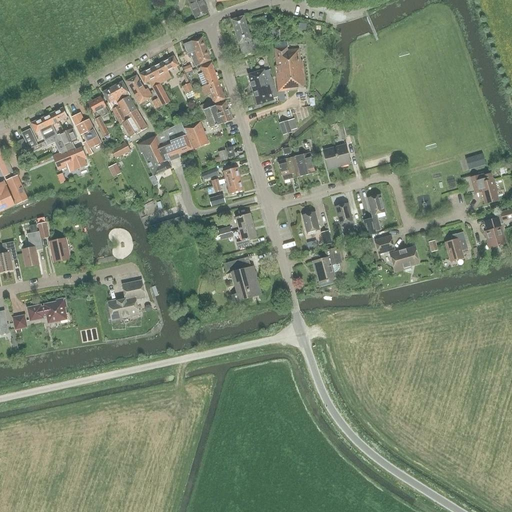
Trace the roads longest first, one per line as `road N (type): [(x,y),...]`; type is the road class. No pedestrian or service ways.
road 1 (unclassified): [(0,399),(301,333)]
road 2 (tertiary): [(458,511),(345,428),(301,333)]
road 3 (unclassified): [(0,126),(209,22)]
road 4 (residential): [(267,206),(385,176),(413,229),(453,218),(456,210)]
road 5 (tertiary): [(267,206),(209,22)]
road 6 (residential): [(0,291),(132,267)]
road 7 (tertiary): [(301,333),(267,206)]
